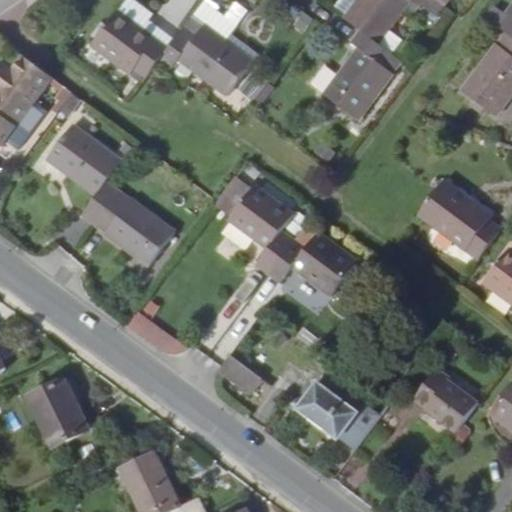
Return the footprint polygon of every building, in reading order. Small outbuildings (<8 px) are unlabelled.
[(365,0),(350,22),(361,31),(382,46),(416,2),(426,10),(432,0),(365,0)] [(128,1),(119,14),(144,33),(156,17),(147,10),(144,13),(128,1)] [(511,10),(509,15),(497,6),(489,17),(492,21),(511,35),(511,10)] [(139,74),(150,82),(162,66),(173,51),(160,42),(158,44),(144,33),(119,14),(93,48),(134,79),(139,74)] [(208,31),(227,45),(237,31),(218,17),(208,31)] [(207,30),(195,21),(187,32),(198,41),(207,30)] [(173,51),(162,66),(174,74),(182,63),(231,98),(255,66),(227,45),(208,31),(207,30),(198,41),(187,32),(173,51)] [(382,46),(361,31),(352,44),(361,50),(326,96),(361,122),(396,75),(388,69),(396,57),(382,46)] [(503,119),(511,107),(511,35),(469,93),(479,101),(493,111),(503,119)] [(55,80),(24,57),(0,89),(0,145),(1,146),(17,126),(19,128),(40,144),(64,113),(76,96),(55,80)] [(405,63),(396,57),(388,69),(396,75),(405,63)] [(83,101),(76,96),(64,113),(71,117),(83,101)] [(489,117),(493,111),(479,101),(475,107),(489,117)] [(97,226),(122,192),(109,182),(124,163),(75,126),(49,161),(98,198),(84,216),(97,226)] [(472,212),(479,205),(448,181),(442,189),(472,212)] [(261,266),(273,275),(300,241),(287,231),(299,216),(260,187),(235,221),(272,250),(261,266)] [(482,260),(504,231),(493,222),(496,217),(479,205),(472,212),(442,189),(441,191),(423,215),(482,260)] [(178,234),(122,192),(97,226),(153,267),(178,234)] [(300,241),(273,275),(284,284),(296,269),(335,298),(362,264),(322,234),(311,249),(300,241)] [(511,250),(488,282),(511,301),(511,250)] [(240,306),(253,288),(243,281),(230,300),(240,306)] [(125,327),(175,356),(183,341),(133,312),(125,327)] [(227,368),(225,371),(255,393),(264,380),(235,358),(227,368)] [(431,414),(460,436),(481,407),(453,384),(453,382),(441,373),(420,401),(433,411),(431,414)] [(66,382),(34,397),(57,448),(91,433),(66,382)] [(304,410),(360,451),(374,433),(355,419),(362,410),(324,383),(304,410)] [(511,387),(492,415),(511,429),(511,387)] [(355,419),(374,433),(387,416),(368,402),(362,410),(355,419)] [(180,511),(207,511),(202,500),(187,507),(160,453),(127,468),(148,511),(177,511),(180,511)]
